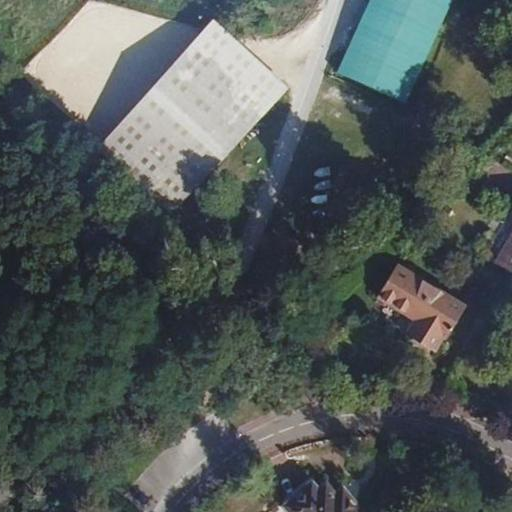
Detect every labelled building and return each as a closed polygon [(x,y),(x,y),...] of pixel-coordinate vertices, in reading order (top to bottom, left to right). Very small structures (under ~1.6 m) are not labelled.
[(372,0),(342,75),(413,103),(454,0),(372,0)] [(214,21),(88,161),(168,232),(289,86),(214,21)] [(350,80),(340,103),(380,120),(390,96),(350,80)] [(493,266),(511,235),(511,203),(479,257),(493,266)] [(511,235),(493,266),(511,277),(511,235)] [(465,312),(397,271),(377,303),(416,327),(408,341),(433,358),(442,343),(445,345),(465,312)] [(314,491),(308,484),(281,507),(285,511),(355,511),(335,489),(329,494),(320,485),(314,491)]
